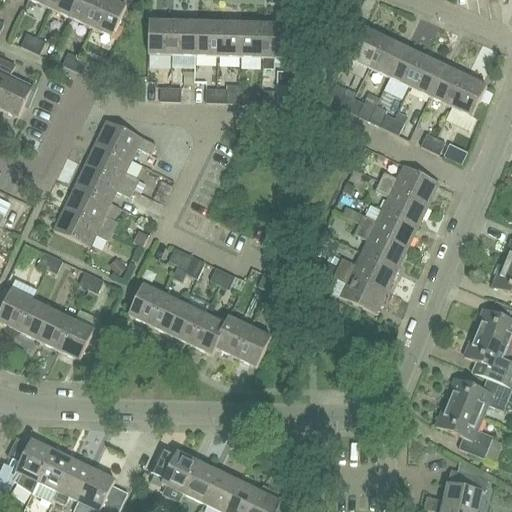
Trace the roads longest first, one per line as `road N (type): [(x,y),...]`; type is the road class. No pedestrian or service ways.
road 1 (residential): [(0,160),(26,172),(44,167),(82,89),(139,116),(329,118),(477,188)]
road 2 (tertiary): [(316,417),(362,416),(390,396),(477,188)]
road 3 (tertiary): [(316,417),(11,404)]
road 4 (unknown): [(190,117),(168,219),(173,232),(269,269)]
